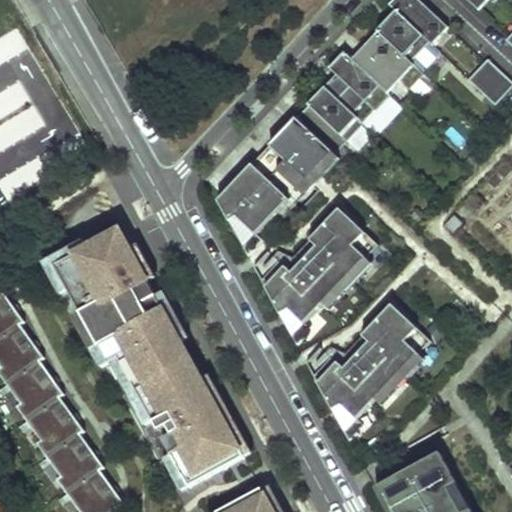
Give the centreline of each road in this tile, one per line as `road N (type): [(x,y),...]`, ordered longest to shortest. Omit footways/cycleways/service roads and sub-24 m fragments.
road 1 (residential): [(333,511),(159,194)]
road 2 (residential): [(159,194),(342,0)]
road 3 (residential): [(159,194),(48,0)]
